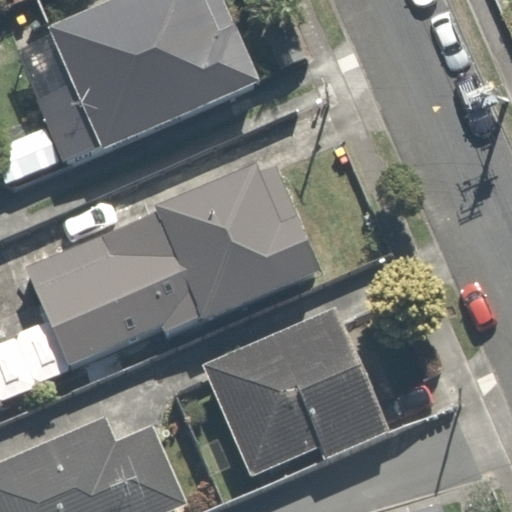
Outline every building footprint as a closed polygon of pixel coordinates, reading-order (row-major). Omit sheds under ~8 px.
[(217,0),(138,0),(22,49),(55,128),(0,150),(0,171),(12,201),(259,98),(217,0)] [(72,386),(330,284),(282,162),(24,265),(72,386)] [(253,496),(386,434),(331,318),(199,380),(253,496)] [(0,409),(14,403),(0,373),(0,409)] [(173,511),(187,506),(160,448),(126,464),(106,421),(0,469),(0,511),(173,511)]
